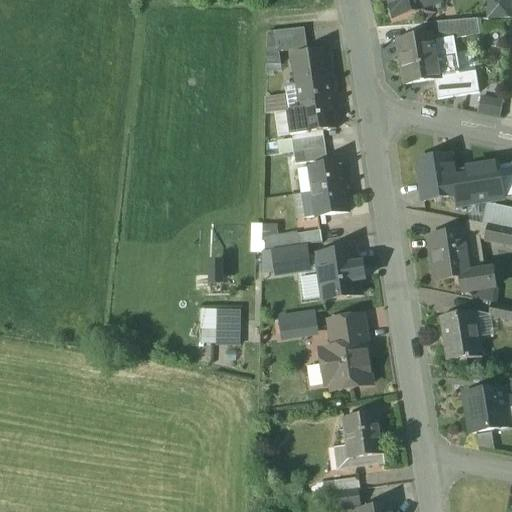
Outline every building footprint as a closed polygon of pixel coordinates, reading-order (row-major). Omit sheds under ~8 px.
[(389,0),(394,19),(430,10),(429,9),(442,5),(440,0),(389,0)] [(509,21),(508,0),(484,0),(484,21),(509,21)] [(475,22),(425,26),(426,39),(433,38),(435,45),(454,41),(477,38),(475,22)] [(426,39),(398,43),(402,70),(401,70),(404,86),(405,86),(405,87),(435,82),(438,102),(479,95),(476,74),(460,77),(454,41),(435,45),(433,38),(426,39)] [(325,54),(293,59),(297,87),(298,87),(301,112),(333,107),(325,54)] [(297,87),(287,89),(291,113),(301,112),(298,87),(297,87)] [(475,114),(497,119),(501,103),(479,98),(475,114)] [(333,107),(301,112),(305,136),(337,132),(333,107)] [(301,112),(291,113),(294,137),(305,136),(301,112)] [(454,174),(451,158),(417,163),(424,204),(457,199),(459,208),(503,201),(498,167),(454,174)] [(341,165),(310,170),(313,195),(345,190),(341,165)] [(310,170),(299,172),(303,196),(313,195),(310,170)] [(345,190),(313,195),(317,219),(349,215),(345,190)] [(313,195),(303,196),(307,221),(317,219),(313,195)] [(511,211),(486,206),(482,227),(489,228),(511,232),(511,211)] [(511,232),(489,228),(486,243),(511,248),(511,232)] [(321,233),(298,237),(300,248),(322,245),(321,233)] [(465,235),(429,240),(433,267),(432,267),(434,281),(436,281),(436,283),(461,280),(463,295),(495,291),(492,272),(471,275),(465,235)] [(300,249),(262,255),(261,316),(302,310),(300,298),(308,296),(303,261),(302,261),(300,249)] [(354,253),(319,258),(325,302),(360,297),(354,253)] [(511,310),(491,306),(489,319),(511,323),(511,310)] [(198,312),(198,349),(236,349),(236,312),(198,312)] [(274,343),(314,340),(312,314),(272,318),(274,343)] [(477,314),(440,320),(446,363),(467,360),(467,362),(484,360),(477,314)] [(365,319),(329,325),(331,340),(367,334),(365,319)] [(367,334),(331,340),(333,352),(321,353),(324,369),(329,369),(332,394),(372,387),(365,344),(368,343),(367,334)] [(504,391),(464,397),(470,436),(510,429),(504,391)] [(377,416),(344,421),(350,462),(383,458),(377,416)] [(383,458),(350,462),(351,471),(384,466),(383,458)] [(357,493),(333,497),(335,511),(337,511),(359,509),(357,493)]
